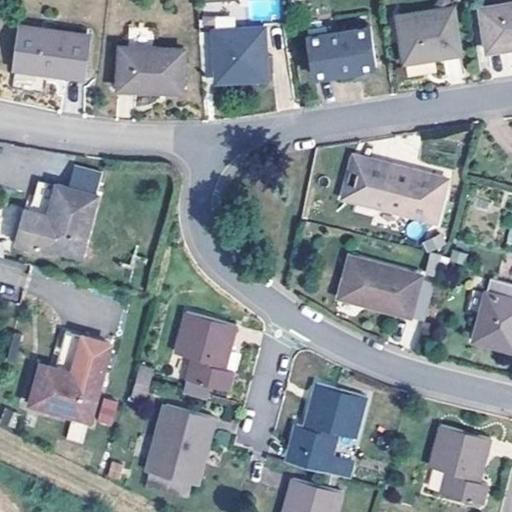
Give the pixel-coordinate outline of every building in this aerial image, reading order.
[(511,0),(482,4),(487,51),(511,47),(511,0)] [(406,61),(463,52),(456,5),(398,11),(406,61)] [(340,74),(378,68),(372,23),(344,27),(343,24),(306,31),(314,78),(340,74)] [(20,24),(15,69),(85,78),(90,33),(20,24)] [(214,28),(218,81),(268,79),(265,26),(214,28)] [(118,89),(184,92),(186,47),(122,44),(118,89)] [(344,198),(437,223),(450,177),(389,161),(385,176),(373,173),(375,165),(354,160),(344,198)] [(41,243),(82,254),(98,192),(57,182),(49,213),(26,207),(17,242),(39,248),(41,243)] [(412,318),(423,276),(351,256),(339,297),(412,318)] [(511,281),(493,276),(489,290),(487,289),(474,341),(511,351),(511,281)] [(188,377),(230,389),(234,369),(224,366),(232,337),(234,338),(238,323),(185,310),(174,351),(194,357),(188,377)] [(28,403),(91,421),(113,341),(68,329),(58,365),(41,361),(28,403)] [(140,367),(136,381),(149,384),(152,369),(140,367)] [(131,397),(144,400),(149,384),(136,381),(131,397)] [(289,461),(328,472),(339,431),(356,435),(367,394),(321,383),(310,425),(300,423),(289,461)] [(98,424),(114,426),(117,400),(101,398),(98,424)] [(148,469),(193,481),(207,432),(212,433),(217,416),(166,402),(148,469)] [(84,443),(87,426),(70,422),(67,439),(84,443)] [(442,492),(483,501),(489,482),(477,479),(487,434),(442,423),(433,464),(448,468),(442,492)] [(286,511),(335,511),(342,488),(297,475),(286,511)]
